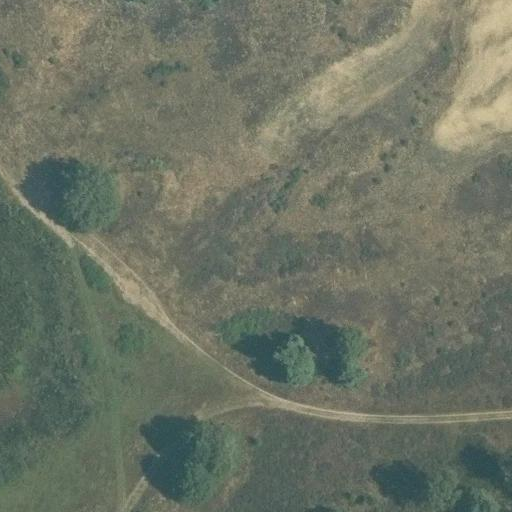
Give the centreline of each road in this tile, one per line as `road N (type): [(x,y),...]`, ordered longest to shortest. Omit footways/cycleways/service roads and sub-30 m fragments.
road 1 (track): [(230,362),(0,140)]
road 2 (track): [(511,412),(339,412),(268,394),(230,362)]
road 3 (track): [(230,362),(139,511)]
